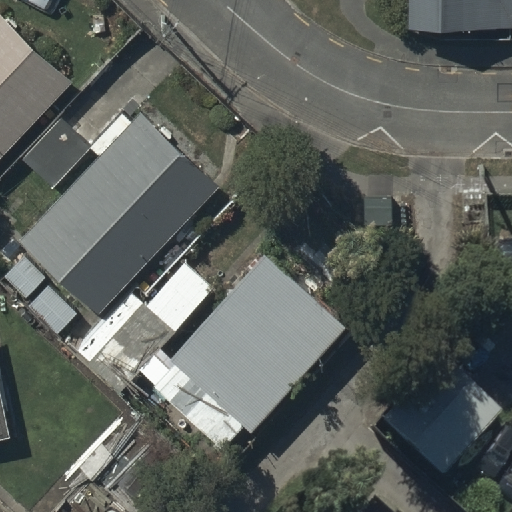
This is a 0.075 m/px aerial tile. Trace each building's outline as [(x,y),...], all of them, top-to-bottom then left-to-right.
[(0,0),(0,117),(63,50),(9,0),(0,0)] [(511,0),(414,0),(414,33),(511,33),(511,0)] [(91,286),(214,157),(134,82),(12,211),(91,286)] [(340,294),(255,216),(156,323),(242,401),(340,294)] [(442,485),(501,420),(449,376),(392,440),(442,485)] [(387,511),(363,489),(342,511),(387,511)]
